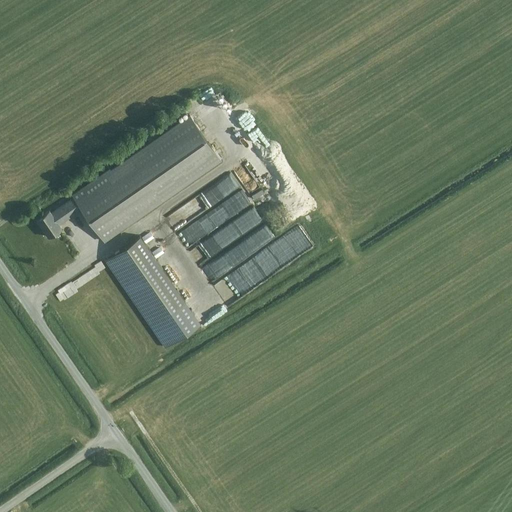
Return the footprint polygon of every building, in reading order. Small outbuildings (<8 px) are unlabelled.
[(82,208),(105,240),(221,160),(221,159),(190,115),(111,170),(110,169),(73,194),(74,197),(51,213),(49,210),(37,219),(49,236),(62,228),(59,224),(82,208)] [(210,234),(253,205),(232,173),(201,193),(202,194),(188,204),(191,209),(195,207),(201,217),(199,218),(210,234)] [(228,246),(265,222),(255,208),(244,215),(242,213),(228,222),(230,225),(206,241),(210,247),(216,244),(220,250),(228,245),(228,246)] [(270,245),(269,234),(252,235),(252,243),(255,243),(255,246),(270,245)] [(186,301),(140,235),(104,260),(105,261),(164,346),(200,322),(186,301)]
